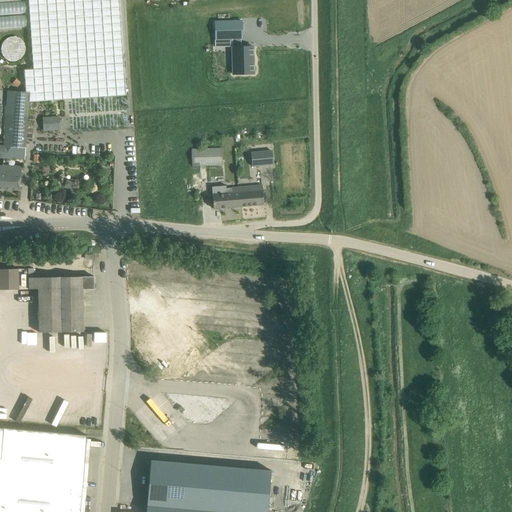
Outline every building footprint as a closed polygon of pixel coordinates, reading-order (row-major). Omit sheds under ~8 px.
[(28,0),(34,69),(24,69),(26,92),(29,92),(28,102),(126,95),(119,0),(28,0)] [(242,20),(214,21),(215,38),(215,40),(232,39),(232,46),(233,74),(254,74),(253,46),(241,46),(241,39),(243,39),(243,38),(243,26),(242,20)] [(25,57),(24,38),(2,40),(3,58),(25,57)] [(0,145),(0,157),(3,158),(24,159),(28,102),(29,92),(26,92),(8,90),(4,146),(0,145)] [(59,117),(49,117),(49,130),(60,129),(59,117)] [(191,149),(192,166),(223,165),(222,147),(191,149)] [(251,152),(252,166),(274,164),(272,150),(251,152)] [(7,166),(5,189),(20,190),(21,167),(7,166)] [(226,185),(211,187),(213,209),(241,206),(240,195),(239,196),(238,187),(226,188),(226,185)] [(262,185),(238,187),(239,196),(240,195),(241,206),(264,204),(262,185)] [(88,207),(98,208),(99,201),(89,200),(88,207)] [(18,269),(0,269),(0,289),(18,289),(18,269)] [(84,331),(83,289),(94,289),(94,276),(28,278),(28,289),(38,289),(38,332),(84,331)] [(237,314),(246,309),(239,298),(230,304),(237,314)] [(165,372),(191,351),(181,340),(187,335),(174,319),(142,345),(165,372)] [(68,387),(67,399),(76,401),(78,388),(68,387)] [(0,511),(80,511),(87,435),(0,427),(0,511)] [(147,506),(146,511),(267,511),(271,470),(151,459),(147,506)]
